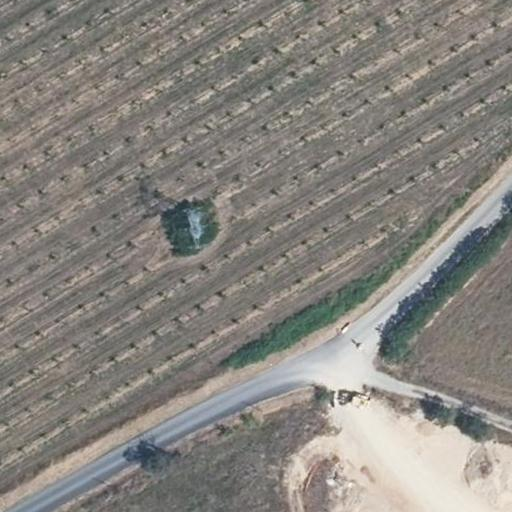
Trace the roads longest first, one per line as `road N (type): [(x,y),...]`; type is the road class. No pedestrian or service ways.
road 1 (unclassified): [(19,511),(374,337),(511,192)]
road 2 (track): [(326,360),(511,427)]
